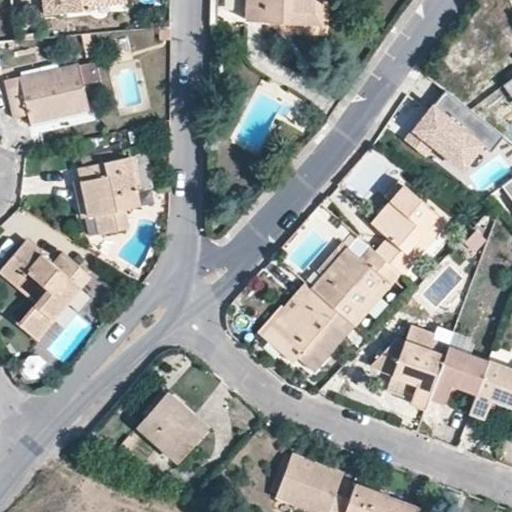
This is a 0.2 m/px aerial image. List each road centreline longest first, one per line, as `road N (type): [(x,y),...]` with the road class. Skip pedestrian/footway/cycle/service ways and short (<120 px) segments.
road 1 (residential): [(444,0),(346,135),(231,263),(171,296)]
road 2 (residential): [(511,497),(276,400),(171,296)]
road 3 (residential): [(191,0),(184,254),(171,296)]
road 4 (residential): [(171,296),(29,440)]
